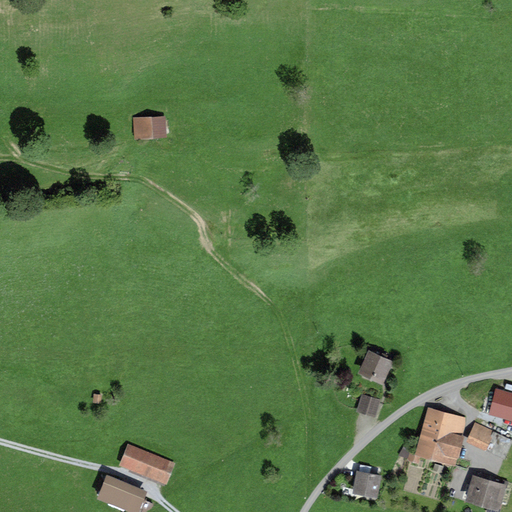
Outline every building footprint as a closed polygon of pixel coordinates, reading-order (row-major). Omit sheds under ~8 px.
[(166,117),(150,118),(152,140),(168,139),(166,117)] [(150,118),(134,119),(136,142),(152,140),(150,118)] [(383,380),(394,357),(368,345),(358,369),(383,380)] [(511,416),(511,390),(496,386),(489,410),(511,416)] [(375,415),(381,398),(362,392),(356,409),(375,415)] [(415,450),(455,462),(469,417),(429,405),(415,450)] [(506,456),(511,444),(511,437),(475,420),(467,438),(506,456)] [(119,462),(141,471),(140,473),(164,483),(164,481),(167,482),(176,462),(128,441),(119,462)] [(408,458),(419,461),(422,453),(410,449),(411,447),(404,445),(399,454),(408,456),(408,458)] [(377,493),(382,471),(357,466),(353,488),(377,493)] [(499,506),(507,481),(473,470),(465,495),(499,506)] [(129,511),(138,511),(148,492),(107,474),(97,497),(129,511)]
